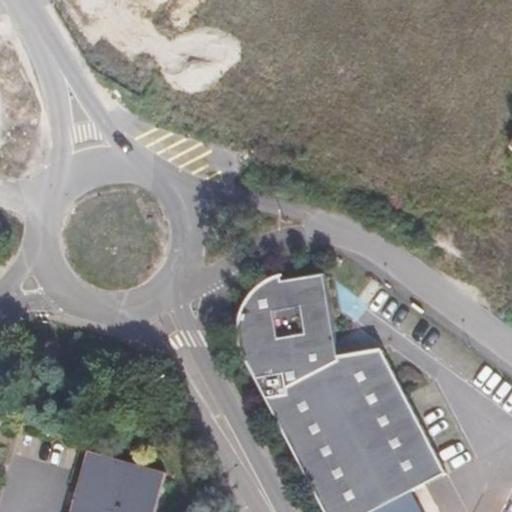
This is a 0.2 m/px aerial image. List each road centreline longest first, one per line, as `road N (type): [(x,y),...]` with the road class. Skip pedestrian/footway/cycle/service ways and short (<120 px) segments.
road 1 (tertiary): [(114,307),(255,511)]
road 2 (unclassified): [(511,352),(345,235)]
road 3 (unclassified): [(345,235),(299,213),(156,173)]
road 4 (unknown): [(511,452),(394,332)]
road 5 (tertiary): [(285,511),(205,364)]
road 6 (tertiary): [(135,162),(49,44)]
road 7 (tertiary): [(49,44),(59,137),(53,188)]
road 8 (unclassified): [(232,271),(300,236),(345,235)]
